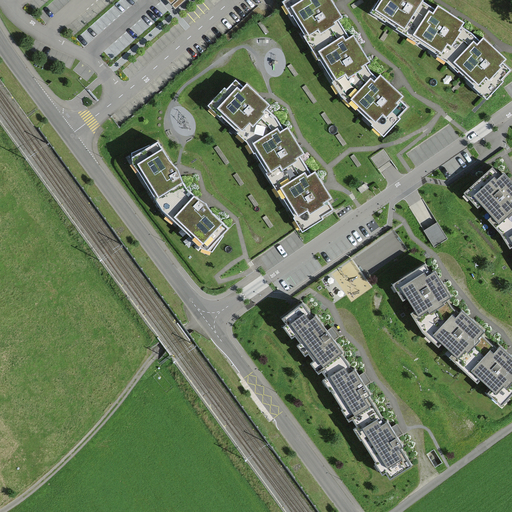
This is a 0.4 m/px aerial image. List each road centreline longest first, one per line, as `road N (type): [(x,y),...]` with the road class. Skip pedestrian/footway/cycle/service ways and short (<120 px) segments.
road 1 (residential): [(206,321),(511,113)]
road 2 (unclassified): [(0,42),(206,321)]
road 3 (unclassified): [(2,511),(89,437),(163,347),(206,321)]
road 4 (residential): [(206,321),(349,511)]
